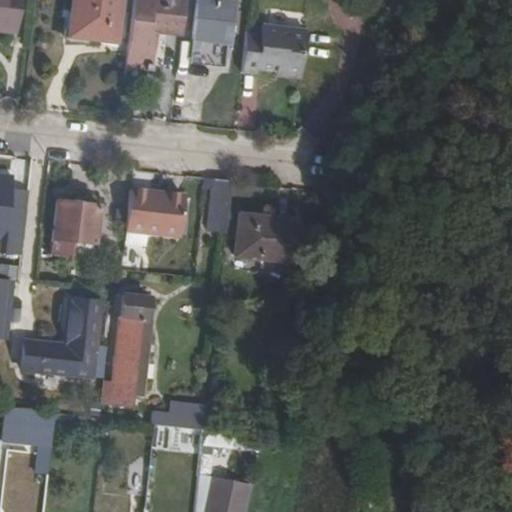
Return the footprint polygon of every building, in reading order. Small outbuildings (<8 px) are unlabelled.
[(0,0),(0,27),(19,29),(22,0),(0,0)] [(117,44),(121,0),(76,0),(72,32),(87,33),(86,40),(117,44)] [(165,0),(134,0),(127,67),(142,68),(142,72),(154,73),(158,28),(183,30),(186,2),(165,0)] [(198,0),(194,38),(228,42),(232,3),(206,0),(198,0)] [(246,31),(241,74),(257,75),(258,69),(278,72),(283,27),(263,26),(262,33),(246,31)] [(283,27),(278,72),(302,75),(307,29),(283,27)] [(15,176),(0,173),(0,235),(3,236),(1,249),(22,252),(30,191),(14,189),(15,176)] [(227,233),(234,182),(209,178),(208,189),(215,190),(212,231),(227,233)] [(186,197),(132,190),(127,230),(182,235),(186,197)] [(100,206),(59,202),(55,239),(96,243),(100,206)] [(294,266),(299,224),(241,218),(237,259),(294,266)] [(126,290),(126,296),(152,299),(153,293),(126,290)] [(126,296),(115,382),(113,404),(132,405),(133,395),(134,384),(138,346),(141,346),(142,330),(143,320),(151,320),(152,299),(126,296)] [(93,375),(101,300),(75,298),(69,344),(26,340),(24,367),(93,375)] [(134,384),(145,385),(155,321),(151,320),(150,331),(142,330),(141,346),(138,346),(134,384)] [(150,331),(151,320),(143,320),(142,330),(150,331)] [(115,382),(106,381),(103,403),(113,404),(115,382)] [(134,384),(133,395),(144,396),(145,385),(134,384)] [(56,411),(6,405),(5,424),(54,430),(56,411)] [(179,415),(180,406),(171,405),(168,414),(179,415)] [(205,430),(208,410),(180,406),(179,415),(177,426),(205,430)] [(155,424),(177,426),(179,415),(168,414),(153,413),(152,423),(155,424)] [(204,435),(198,463),(225,469),(232,442),(204,435)] [(50,473),(53,443),(42,443),(38,471),(50,473)] [(207,511),(241,511),(249,483),(217,474),(207,511)]
